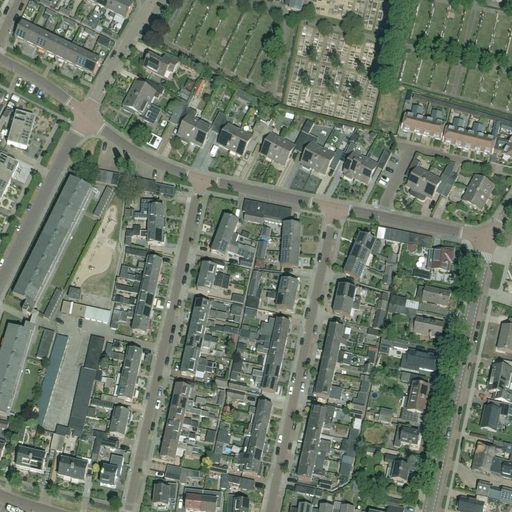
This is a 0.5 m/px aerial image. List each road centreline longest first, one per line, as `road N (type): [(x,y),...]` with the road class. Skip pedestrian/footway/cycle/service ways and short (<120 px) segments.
road 1 (residential): [(126,511),(199,181)]
road 2 (residential): [(268,511),(334,207)]
road 3 (tertiary): [(428,511),(488,238)]
road 4 (unclassified): [(0,280),(84,116)]
road 5 (unclassified): [(334,207),(199,181)]
road 6 (unclassified): [(84,116),(150,0)]
road 7 (unclassified): [(199,181),(147,159),(84,116)]
